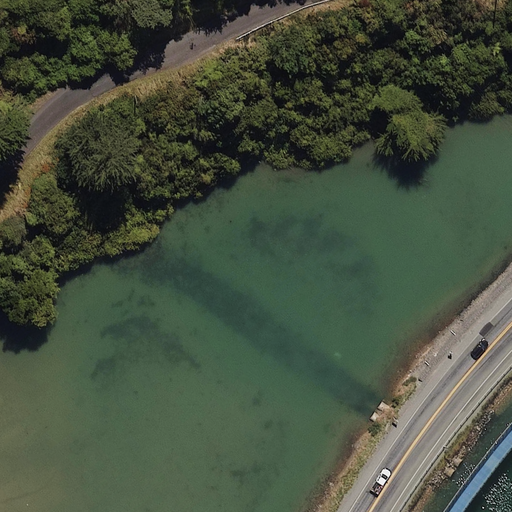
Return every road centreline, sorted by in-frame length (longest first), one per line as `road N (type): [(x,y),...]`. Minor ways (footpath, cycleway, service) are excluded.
road 1 (secondary): [(282,0),(89,83),(0,166)]
road 2 (trunk): [(511,331),(443,407),(371,511)]
